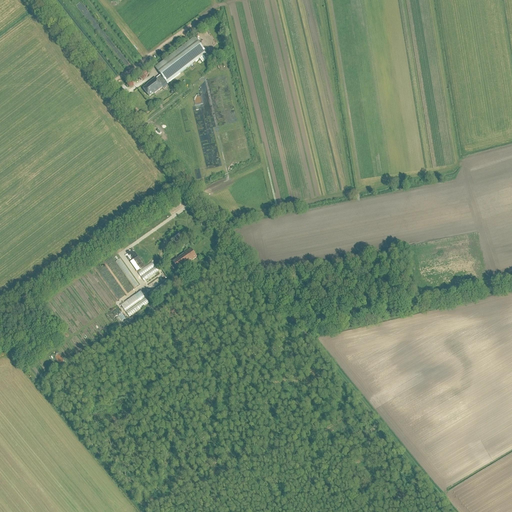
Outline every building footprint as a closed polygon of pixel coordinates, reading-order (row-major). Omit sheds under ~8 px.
[(167,84),(207,54),(195,38),(155,68),(161,76),(156,79),(155,78),(147,85),(148,85),(143,89),(149,97),(154,93),(154,94),(167,84)] [(184,238),(180,233),(170,241),(174,246),(184,238)] [(166,247),(164,245),(160,249),(164,254),(172,248),(169,245),(166,247)] [(203,251),(197,256),(200,260),(206,254),(203,251)] [(180,260),(179,258),(172,262),(173,263),(173,262),(179,270),(178,270),(178,271),(185,266),(185,265),(186,264),(186,265),(193,260),(192,260),(187,252),(180,257),(182,259),(180,260)] [(171,287),(167,282),(149,295),(153,300),(171,287)]
